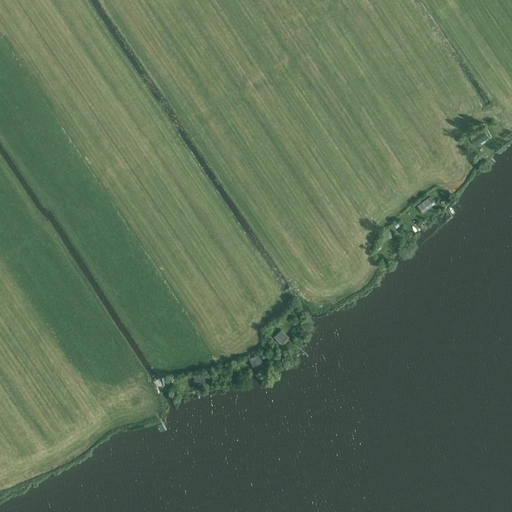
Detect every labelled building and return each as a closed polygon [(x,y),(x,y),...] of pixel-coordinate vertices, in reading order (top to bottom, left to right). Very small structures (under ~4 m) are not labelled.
[(475,146),(490,138),(486,131),(471,139),(475,146)] [(423,213),(436,204),(433,200),(431,201),(429,198),(418,206),(423,213)] [(387,241),(393,235),(389,231),(383,236),(387,241)] [(288,337),(281,330),(274,337),(282,344),(288,337)] [(262,362),(259,354),(249,358),(252,366),(262,362)]
